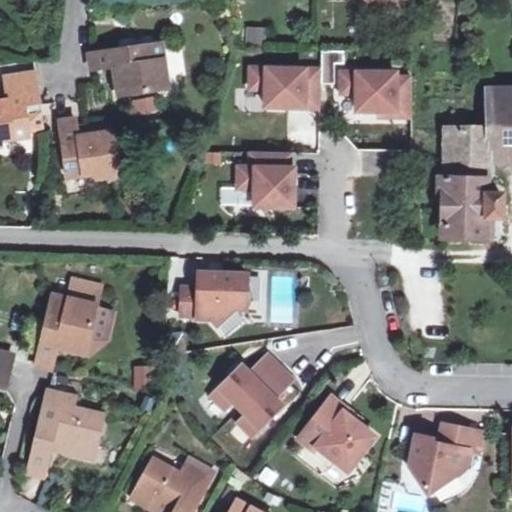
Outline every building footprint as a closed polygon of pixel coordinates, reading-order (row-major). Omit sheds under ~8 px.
[(246,26),(244,42),(261,44),(263,28),(246,26)] [(112,71),(113,84),(126,82),(128,96),(165,94),(161,48),(90,55),(92,72),(112,71)] [(320,72),(250,71),(249,91),(265,91),(265,109),(319,111),(320,72)] [(399,73),(345,72),(344,93),(360,94),(360,111),(398,113),(398,118),(414,118),(415,80),(399,79),(399,73)] [(6,78),(7,90),(37,86),(36,75),(6,78)] [(126,82),(113,84),(114,97),(128,96),(126,82)] [(40,103),(37,86),(7,90),(8,98),(10,105),(0,105),(0,144),(3,144),(2,138),(30,134),(28,115),(38,113),(37,104),(40,103)] [(511,89),(491,90),(490,130),(489,163),(511,163),(511,89)] [(86,142),(79,143),(77,120),(59,122),(64,177),(92,174),(92,178),(117,176),(113,134),(85,137),(86,142)] [(489,163),(490,130),(446,129),(443,237),(488,238),(489,215),(501,215),(502,193),(489,193),(489,163)] [(285,155),(247,154),(246,171),(235,170),(234,189),(253,190),(252,208),(289,209),(290,172),(285,171),(285,155)] [(198,319),(198,320),(211,321),(217,328),(236,310),(246,310),(247,276),(199,275),(198,290),(181,290),(181,319),(198,319)] [(73,339),(87,342),(101,289),(72,280),(67,299),(51,294),(33,364),(49,369),(55,345),(70,350),(73,339)] [(440,301),(423,304),(427,323),(443,320),(440,301)] [(73,339),(70,350),(84,354),(87,342),(73,339)] [(292,381),(267,356),(249,374),(241,367),(218,390),(232,403),(246,416),(260,430),(282,407),(274,400),(292,381)] [(0,373),(19,380),(23,365),(0,359),(0,373)] [(132,364),(134,388),(151,387),(150,363),(132,364)] [(15,395),(19,380),(0,373),(0,399),(2,392),(15,395)] [(232,403),(218,390),(211,397),(224,411),(232,403)] [(49,480),(57,453),(59,446),(68,448),(67,455),(85,460),(87,450),(101,454),(109,422),(81,414),(82,405),(56,397),(35,477),(49,480)] [(330,398),(298,440),(313,452),(316,448),(348,472),(374,437),(356,424),(343,413),(345,410),(330,398)] [(345,410),(343,413),(356,424),(359,421),(345,410)] [(251,438),(260,430),(246,416),(238,424),(251,438)] [(431,439),(415,436),(409,467),(427,493),(464,469),(467,450),(477,453),(481,432),(441,425),(438,444),(430,443),(431,439)] [(59,446),(57,453),(67,455),(68,448),(59,446)] [(87,450),(85,460),(98,463),(101,454),(87,450)] [(157,456),(136,493),(147,499),(142,509),(147,511),(193,511),(208,485),(157,456)] [(147,499),(136,493),(131,503),(142,509),(147,499)] [(255,511),(234,500),(227,511),(255,511)]
